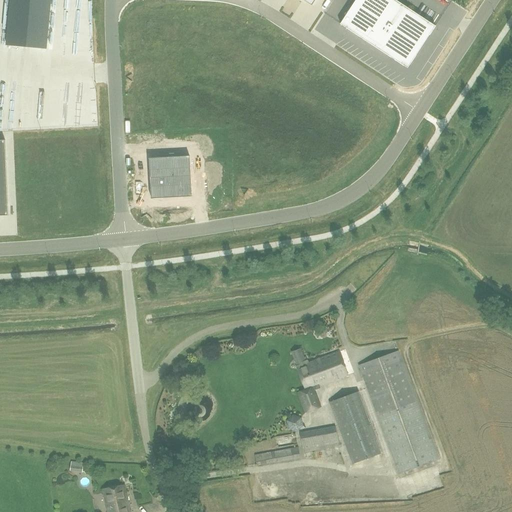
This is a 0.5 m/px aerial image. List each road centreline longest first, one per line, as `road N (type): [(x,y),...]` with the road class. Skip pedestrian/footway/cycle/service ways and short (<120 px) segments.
road 1 (tertiary): [(420,111),(380,169),(327,206),(123,239)]
road 2 (unclassified): [(138,384),(201,334),(310,312),(353,288)]
road 3 (unclassified): [(112,0),(123,239)]
road 4 (unclassified): [(420,111),(242,0)]
road 5 (unclassified): [(123,239),(138,384)]
road 6 (tertiary): [(492,0),(420,111)]
road 7 (unclassified): [(171,511),(148,448),(138,384)]
road 8 (tertiary): [(123,239),(0,248)]
